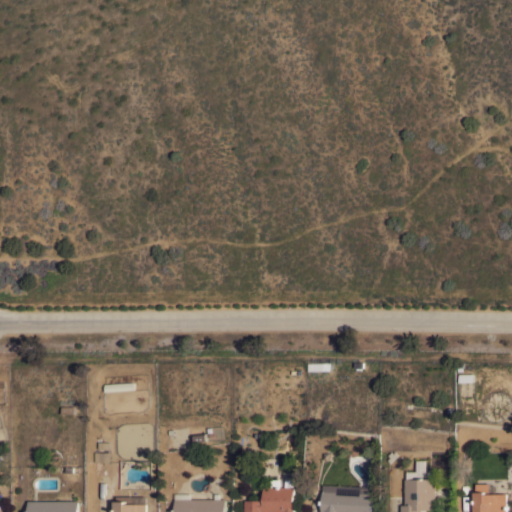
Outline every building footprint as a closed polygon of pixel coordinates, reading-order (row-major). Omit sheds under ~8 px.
[(331,362),(331,370),(309,370),(308,362),(331,362)] [(133,382),(134,390),(104,392),(104,384),(133,382)] [(110,451),(110,461),(95,461),(94,451),(110,451)] [(406,471),(416,471),(416,460),(426,460),(426,471),(434,471),(434,478),(436,478),(436,509),(427,509),(427,511),(401,511),(401,504),(405,504),(404,478),(406,478),(406,471)] [(470,511),(470,503),(474,502),(474,491),(475,491),(475,483),(489,482),(489,484),(496,484),(496,493),(507,493),(507,511),(470,511)] [(374,486),(373,511),(320,511),(322,484),(374,486)] [(295,486),(295,488),(296,488),(296,490),(295,490),(295,511),(244,511),(244,499),(261,499),(261,498),(263,498),(263,486),(295,486)] [(226,498),(226,511),(174,511),(174,498),(226,498)] [(79,500),(79,511),(28,511),(28,500),(79,500)] [(147,511),(115,511),(115,500),(127,500),(127,503),(147,503),(147,511)]
